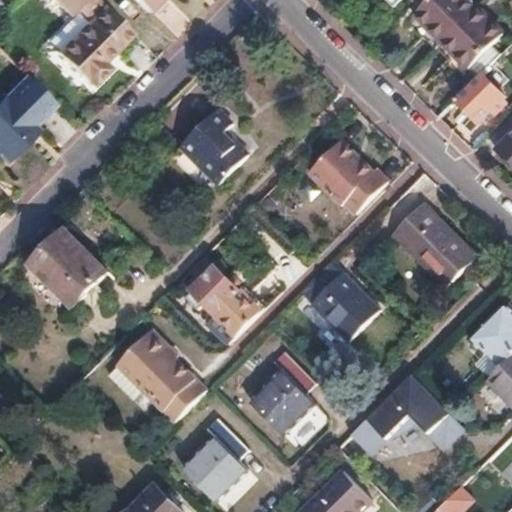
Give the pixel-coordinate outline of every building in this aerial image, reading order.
[(0,0),(0,10),(10,0),(0,0)] [(89,24),(57,57),(86,85),(88,84),(94,90),(111,71),(105,65),(133,36),(103,8),(94,0),(49,0),(66,16),(74,16),(77,12),(89,24)] [(132,0),(146,14),(159,0),(132,0)] [(384,0),(393,9),(402,0),(384,0)] [(428,0),(421,8),(415,13),(442,40),(476,7),(469,0),(428,0)] [(476,7),(442,40),(480,77),(482,76),(504,54),(494,44),(504,34),(476,7)] [(480,77),(455,102),(483,128),(509,103),(482,76),(480,77)] [(0,97),(0,159),(6,165),(24,147),(18,141),(31,128),(52,107),(23,79),(2,99),(0,97)] [(221,109),(183,147),(219,184),(250,154),(228,132),(235,124),(221,109)] [(24,147),(36,134),(31,128),(18,141),(24,147)] [(511,137),(498,152),(511,165),(511,137)] [(373,173),(360,160),(357,163),(349,155),(352,152),(340,140),(306,173),(339,206),(342,203),(354,215),(388,183),(376,170),(373,173)] [(349,155),(357,163),(360,160),(352,152),(349,155)] [(426,207),(397,235),(450,286),(478,257),(426,207)] [(27,265),(70,307),(106,273),(62,230),(27,265)] [(201,313),(207,307),(217,316),(236,336),(263,310),(243,289),(239,293),(217,270),(193,292),(196,295),(190,300),(201,313)] [(350,341),(381,311),(344,276),(313,305),(350,341)] [(487,359),(493,354),(504,366),(511,358),(511,309),(508,305),(471,341),(487,359)] [(176,424),(207,392),(175,360),(165,351),(169,348),(153,331),(118,366),(176,424)] [(169,348),(165,351),(175,360),(178,357),(169,348)] [(306,396),(317,385),(286,355),(275,366),(283,374),(253,405),(283,436),(314,404),(306,396)] [(511,358),(504,366),(491,379),(511,400),(511,358)] [(419,379),(357,440),(375,454),(402,439),(423,421),(454,449),(476,432),(419,379)] [(217,440),(186,472),(217,502),(248,472),(240,463),(250,453),(219,423),(209,432),(217,440)] [(293,510),(295,511),(356,511),(372,497),(340,464),(293,510)] [(159,511),(169,502),(155,488),(131,511),(159,511)] [(439,509),(442,511),(462,511),(474,501),(461,488),(439,509)] [(178,511),(169,502),(159,511),(178,511)]
